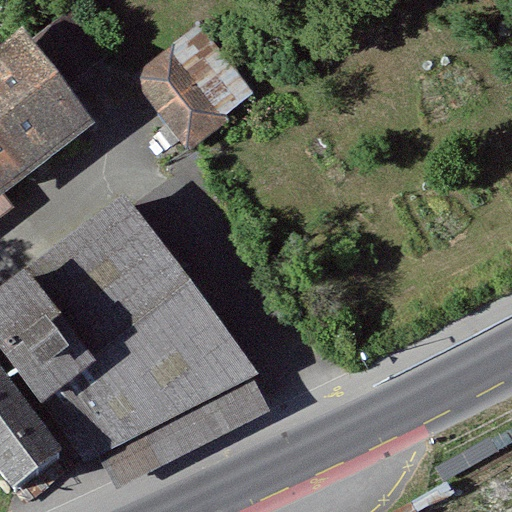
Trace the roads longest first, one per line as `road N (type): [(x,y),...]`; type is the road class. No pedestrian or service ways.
road 1 (tertiary): [(182,511),(511,352)]
road 2 (track): [(127,154),(127,0)]
